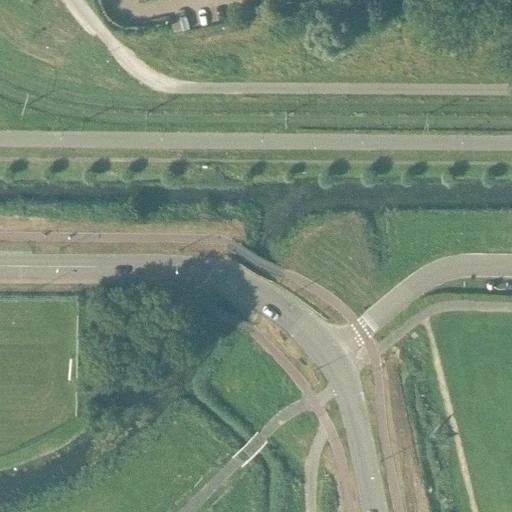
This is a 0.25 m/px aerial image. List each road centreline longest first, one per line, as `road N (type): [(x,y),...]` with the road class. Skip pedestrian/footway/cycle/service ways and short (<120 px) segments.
road 1 (unclassified): [(511,88),(181,89),(124,61),(72,0)]
road 2 (tertiary): [(328,352),(219,276),(150,268)]
road 3 (unclassified): [(328,352),(429,271),(467,265)]
road 4 (tertiary): [(370,511),(343,379),(328,352)]
road 5 (tertiary): [(0,267),(150,268)]
